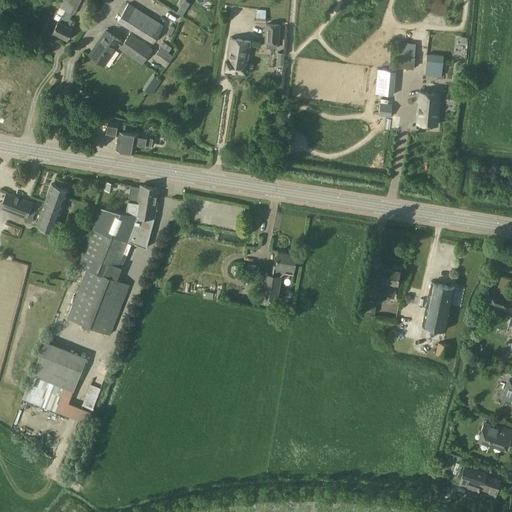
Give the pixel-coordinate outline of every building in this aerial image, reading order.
[(58,21),(52,32),(68,40),(73,29),(72,28),(75,21),(70,18),(72,13),(74,14),(80,0),(63,0),(60,7),(65,10),(63,15),(62,14),(58,21)] [(128,2),(117,21),(153,43),(164,25),(128,2)] [(180,6),(177,12),(182,15),(186,10),(180,6)] [(265,42),(278,42),(279,25),(266,24),(265,42)] [(91,55),(104,64),(118,46),(142,63),(152,49),(130,33),(123,42),(106,30),(100,39),(101,40),(91,55)] [(225,69),(245,73),(251,41),(230,37),(225,69)] [(398,38),(398,64),(414,64),(414,39),(398,38)] [(0,53),(8,55),(10,47),(2,45),(0,53)] [(174,56),(169,53),(161,47),(153,58),(166,67),(174,56)] [(442,77),(444,55),(427,53),(425,75),(442,77)] [(9,78),(26,83),(29,73),(13,67),(9,78)] [(375,93),(393,95),(396,71),(377,69),(375,93)] [(54,76),(50,83),(55,86),(59,80),(54,76)] [(0,131),(14,136),(28,90),(28,87),(11,82),(3,82),(1,88),(4,89),(4,94),(1,94),(0,104),(0,103),(0,131)] [(417,122),(437,124),(440,93),(420,91),(417,122)] [(380,103),(379,115),(391,116),(392,104),(380,103)] [(101,134),(111,135),(113,122),(104,120),(101,134)] [(119,131),(116,149),(135,152),(136,145),(145,146),(145,145),(152,146),(153,145),(154,138),(153,137),(119,131)] [(52,183),(37,224),(54,231),(69,190),(52,183)] [(141,185),(140,187),(131,185),(127,213),(102,209),(80,264),(88,267),(68,317),(110,334),(129,284),(116,279),(121,267),(119,266),(129,240),(147,247),(155,217),(160,187),(141,185)] [(6,192),(0,207),(27,217),(32,202),(6,192)] [(262,298),(276,300),(280,275),(285,272),(294,274),(297,254),(278,251),(276,264),(274,264),(272,274),(266,273),(262,298)] [(384,268),(382,280),(385,280),(383,294),(393,296),(396,282),(398,282),(400,270),(399,270),(398,268),(392,267),(391,269),(384,268)] [(423,325),(456,331),(460,310),(451,308),(455,287),(432,282),(423,325)] [(489,303),(506,307),(507,300),(491,296),(489,303)] [(368,300),(366,312),(375,314),(377,302),(368,300)] [(32,374),(73,390),(87,357),(45,340),(32,374)] [(436,354),(448,356),(451,345),(438,342),(436,354)] [(446,388),(448,368),(436,366),(434,387),(446,388)] [(484,431),(481,440),(507,449),(511,433),(511,430),(501,427),(500,428),(484,423),(482,430),(484,431)] [(451,467),(454,458),(445,455),(443,464),(451,467)] [(465,465),(459,485),(457,490),(477,496),(478,492),(495,497),(500,481),(486,476),(487,473),(465,465)]
